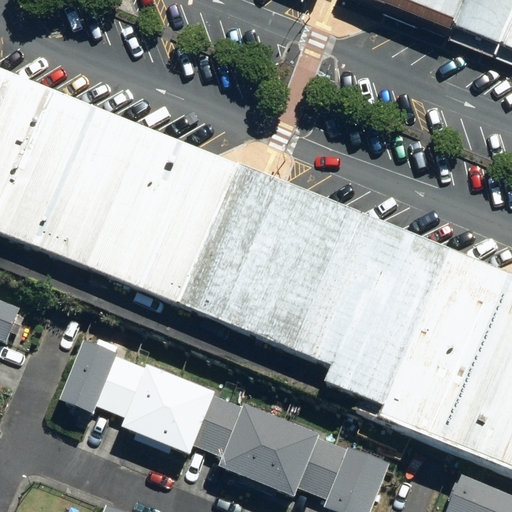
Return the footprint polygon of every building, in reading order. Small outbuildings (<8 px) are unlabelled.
[(377,0),(456,32),(470,0),(377,0)] [(504,51),(511,32),(511,0),(470,0),(456,32),(504,51)] [(0,237),(92,276),(151,135),(0,73),(0,237)] [(181,312),(240,172),(151,135),(92,276),(181,312)] [(386,418),(451,255),(240,172),(181,312),(330,375),(323,392),(386,418)] [(511,280),(451,255),(386,418),(381,427),(511,482),(511,280)] [(0,300),(0,338),(7,342),(21,309),(0,300)] [(83,339),(59,400),(94,414),(99,401),(115,407),(134,360),(83,339)] [(179,379),(134,360),(115,407),(126,413),(121,425),(155,438),(179,379)] [(231,400),(179,379),(155,438),(191,453),(195,441),(211,447),(231,400)] [(283,421),(231,400),(211,447),(224,452),(219,465),(259,481),(283,421)] [(336,442),(283,421),(259,481),(296,496),(301,483),(317,490),(336,442)] [(370,511),(390,465),(336,442),(317,490),(331,495),(326,508),(335,511),(370,511)] [(511,511),(511,493),(463,473),(446,511),(511,511)] [(126,511),(128,508),(108,500),(103,511),(126,511)]
